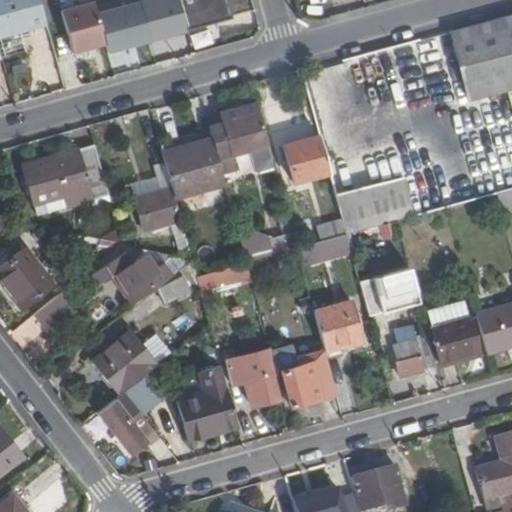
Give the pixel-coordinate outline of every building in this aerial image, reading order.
[(37,0),(0,0),(0,34),(44,22),(37,0)] [(225,0),(177,0),(186,31),(231,18),(225,0)] [(70,53),(103,44),(95,14),(92,2),(59,11),(70,53)] [(105,52),(145,42),(134,3),(95,14),(103,44),(105,52)] [(511,13),(451,30),(471,99),(505,90),(511,88),(511,13)] [(343,166),(328,170),(329,177),(342,223),(345,234),(495,193),(483,149),(458,156),(453,138),(446,140),(441,123),(409,132),(387,49),(351,59),(374,143),(407,134),(416,168),(450,159),(457,180),(424,189),(419,172),(349,190),(343,166)] [(274,173),(256,104),(220,114),(222,122),(208,125),(212,139),(223,178),(237,175),(231,155),(247,150),(254,175),(259,178),(274,173)] [(291,187),(329,177),(328,170),(318,134),(280,145),(291,187)] [(170,186),(173,200),(196,193),(224,184),(223,178),(212,139),(184,146),(186,152),(162,158),(164,166),(170,186)] [(66,205),(106,195),(94,146),(21,164),(31,201),(32,200),(63,192),(66,205)] [(155,180),(158,190),(170,186),(164,166),(152,169),(155,180)] [(130,187),(132,197),(158,190),(155,180),(130,187)] [(171,227),(180,224),(177,212),(173,200),(170,186),(158,190),(132,197),(143,234),(171,227)] [(503,216),(511,213),(511,191),(497,195),(503,216)] [(63,192),(32,200),(36,214),(66,205),(63,192)] [(173,200),(177,212),(199,206),(196,193),(173,200)] [(318,229),(321,243),(346,236),(345,234),(342,223),(318,229)] [(122,241),(134,237),(130,224),(119,227),(122,241)] [(180,224),(171,227),(180,259),(190,261),(180,224)] [(394,238),(390,224),(382,226),(385,239),(394,238)] [(97,240),(119,245),(115,229),(97,240)] [(270,254),(295,247),(291,233),(266,240),(270,254)] [(351,256),(346,236),(321,243),(296,250),(301,269),(351,256)] [(50,284),(24,251),(0,269),(0,284),(19,309),(50,284)] [(155,289),(172,276),(165,266),(157,271),(146,254),(135,262),(127,251),(92,274),(99,285),(115,274),(135,303),(155,289)] [(164,306),(198,288),(194,277),(190,261),(172,276),(155,289),(164,306)] [(250,280),(246,263),(230,267),(235,284),(250,280)] [(230,267),(210,273),(215,290),(235,284),(230,267)] [(409,269),(358,282),(368,319),(419,306),(409,269)] [(210,273),(194,277),(198,288),(199,294),(215,290),(210,273)] [(78,305),(65,289),(33,315),(46,331),(78,305)] [(303,314),(313,312),(309,299),(299,302),(303,314)] [(426,312),(431,330),(467,320),(462,302),(426,312)] [(349,303),(313,312),(322,347),(323,351),(359,342),(349,303)] [(511,304),(475,315),(484,349),(511,340),(511,304)] [(455,360),(454,356),(474,350),(467,320),(431,330),(440,364),(455,360)] [(92,365),(118,397),(123,394),(145,376),(158,367),(156,364),(141,346),(132,334),(92,365)] [(170,354),(154,336),(141,346),(156,364),(170,354)] [(376,338),(380,353),(389,350),(385,336),(376,338)] [(422,367),(436,363),(428,337),(393,346),(397,360),(394,361),(398,375),(423,369),(422,367)] [(279,373),(288,405),(335,392),(323,351),(322,347),(294,355),(298,367),(279,373)] [(221,354),(230,385),(243,381),(246,389),(249,404),(256,402),(257,405),(282,398),(270,352),(234,362),(232,351),(221,354)] [(186,442),(236,428),(219,368),(200,373),(205,395),(176,403),(186,442)] [(123,394),(140,416),(162,398),(145,376),(123,394)] [(232,393),(246,389),(243,381),(230,385),(232,393)] [(140,416),(123,394),(118,397),(97,413),(129,455),(144,442),(149,448),(159,440),(140,416)] [(0,433),(0,473),(19,458),(0,433)] [(474,469),(485,509),(500,506),(497,496),(511,491),(511,433),(493,439),(500,462),(474,469)] [(394,465),(399,483),(406,481),(400,460),(393,462),(394,465)] [(399,483),(394,465),(348,478),(357,511),(400,499),(395,484),(399,483)] [(337,481),(289,494),(293,511),(350,511),(354,511),(348,493),(341,495),(337,481)] [(23,511),(12,497),(0,505),(0,511),(23,511)]
